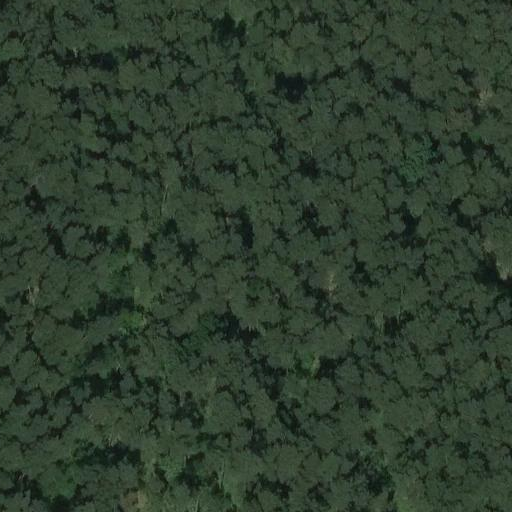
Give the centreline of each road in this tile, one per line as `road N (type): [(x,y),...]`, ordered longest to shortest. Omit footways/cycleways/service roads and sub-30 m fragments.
road 1 (track): [(511,92),(216,356),(83,511)]
road 2 (track): [(46,0),(44,511)]
